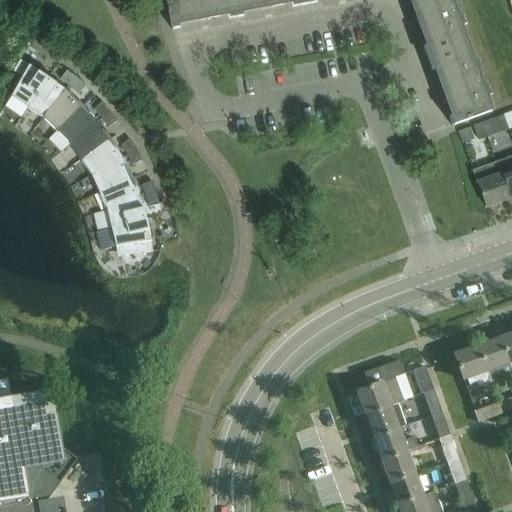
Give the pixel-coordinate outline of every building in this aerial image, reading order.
[(235,18),(231,0),(165,0),(171,30),(173,30),(172,25),(234,14),(235,18)] [(299,6),(297,0),(231,0),(235,18),(236,18),(235,14),(297,2),(298,6),(299,6)] [(452,0),(451,1),(450,0),(410,0),(429,53),(426,54),(426,55),(445,48),(449,57),(468,50),(455,12),(459,11),(458,9),(454,11),(451,2),(455,1),(454,0),(452,0)] [(477,75),(468,50),(449,57),(445,48),(426,55),(426,56),(430,54),(433,62),(429,64),(429,65),(433,64),(454,123),(450,124),(451,126),(490,112),(481,86),(486,85),(485,83),(481,85),(478,76),(482,75),(481,73),(477,75)] [(26,108),(47,78),(28,66),(19,60),(13,72),(22,77),(11,97),(26,108)] [(69,86),(76,78),(65,71),(59,80),(69,86)] [(42,119),(65,91),(47,78),(26,108),(42,119)] [(85,87),(76,78),(69,86),(77,94),(85,87)] [(80,106),(65,91),(42,119),(55,132),(80,106)] [(101,118),(109,111),(100,102),(93,110),(101,118)] [(96,122),(80,106),(55,132),(68,145),(96,122)] [(116,121),(109,111),(101,118),(107,128),(116,121)] [(511,127),(511,111),(503,115),(508,129),(511,127)] [(508,129),(503,115),(481,123),(486,137),(508,129)] [(108,140),(96,122),(68,145),(79,160),(108,140)] [(486,137),(481,123),(472,126),(477,140),(486,137)] [(120,146),(126,155),(136,150),(129,139),(120,146)] [(121,158),(108,140),(79,160),(90,176),(121,158)] [(141,161),(136,150),(126,155),(131,166),(141,161)] [(511,156),(494,163),(507,200),(511,198),(511,156)] [(130,178),(121,158),(90,176),(98,193),(130,178)] [(507,200),(494,163),(472,171),(485,208),(507,200)] [(139,198),(130,178),(98,193),(106,210),(139,198)] [(140,186),(145,196),(156,192),(150,181),(140,186)] [(158,205),(156,192),(145,196),(148,207),(158,205)] [(145,220),(139,198),(106,210),(110,229),(145,220)] [(150,242),(145,220),(110,229),(115,247),(119,246),(120,257),(122,257),(127,262),(138,260),(140,254),(152,252),(150,242)] [(511,336),(501,340),(511,371),(511,336)] [(511,377),(511,371),(501,340),(478,348),(491,385),(511,377)] [(491,385),(478,348),(455,357),(464,382),(474,378),(478,389),(491,385)] [(396,380),(405,377),(400,363),(364,375),(369,390),(358,394),(366,417),(399,405),(405,403),(396,380)] [(433,392),(425,369),(415,373),(424,396),(433,392)] [(78,461),(76,459),(63,450),(53,392),(12,399),(9,381),(0,382),(0,445),(6,482),(0,482),(0,511),(44,511),(44,509),(49,502),(42,497),(54,481),(60,486),(78,461)] [(441,415),(433,392),(424,396),(432,419),(441,415)] [(502,415),(511,411),(511,400),(499,405),(502,415)] [(407,428),(403,417),(399,405),(366,417),(374,440),(400,431),(407,428)] [(479,424),(502,415),(499,405),(476,414),(479,424)] [(449,438),(442,417),(441,415),(432,419),(440,441),(449,438)] [(404,442),(400,431),(374,440),(382,462),(408,453),(419,449),(415,438),(404,442)] [(457,460),(449,438),(440,441),(448,464),(457,460)] [(416,475),(408,453),(382,462),(390,484),(416,475)] [(466,483),(457,460),(448,464),(456,486),(466,483)] [(424,498),(416,475),(390,484),(399,507),(424,498)] [(474,505),(466,483),(456,486),(464,509),(474,505)] [(441,511),(435,493),(424,498),(399,507),(400,511),(441,511)]
